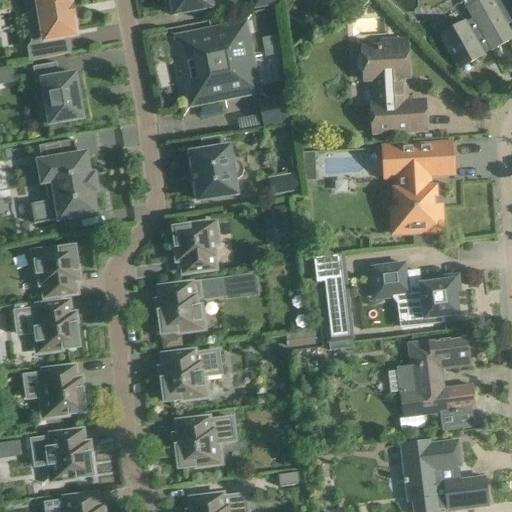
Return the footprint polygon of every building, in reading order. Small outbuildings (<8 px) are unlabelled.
[(33,44),(28,47),(30,61),(69,54),(66,37),(75,36),(69,0),(38,0),(40,8),(28,10),(33,44)] [(173,17),(213,9),(211,0),(169,0),(165,1),(168,15),(173,14),(173,17)] [(279,0),(250,0),(253,12),(280,6),(279,0)] [(353,0),(364,10),(373,0),(353,0)] [(511,40),(511,35),(506,26),(511,22),(511,12),(505,0),(482,0),(467,8),(474,20),(465,25),(464,23),(441,36),(460,70),(483,57),(477,47),(486,42),(491,52),(511,40)] [(240,32),(184,43),(196,99),(252,88),(240,32)] [(263,40),(267,57),(281,54),(277,36),(263,40)] [(372,134),(406,132),(426,131),(424,103),(404,104),(402,78),(408,78),(406,42),(380,44),(380,46),(361,47),(361,57),(360,57),(357,60),(358,71),(361,74),(362,73),(363,84),(371,84),(372,103),(370,103),(372,134)] [(59,77),(56,64),(33,68),(36,83),(42,82),(46,104),(39,105),(43,127),(84,120),(76,74),(59,77)] [(0,87),(15,83),(10,66),(0,68),(0,87)] [(286,95),(258,102),(264,128),(292,122),(286,95)] [(229,148),(223,149),(221,137),(201,140),(203,152),(190,154),(193,172),(192,172),(194,184),(195,184),(198,202),(236,195),(234,180),(239,180),(242,177),(244,172),(243,168),(240,164),(236,162),(231,163),(229,148)] [(97,193),(93,175),(92,175),(92,177),(89,177),(85,155),(77,157),(74,141),(39,147),(42,163),(39,163),(43,184),(45,183),(48,203),(30,205),(34,224),(59,221),(95,215),(92,192),(95,192),(95,193),(97,193)] [(389,235),(422,233),(442,232),(441,207),(436,208),(435,189),(430,189),(429,176),(453,174),(452,145),(381,150),(383,182),(396,181),(397,188),(392,188),(392,201),(395,201),(396,209),(388,209),(389,235)] [(315,154),(302,154),(304,182),(316,181),(315,154)] [(296,175),(269,179),(272,197),(299,192),(296,175)] [(288,206),(274,209),(276,219),(290,217),(288,206)] [(218,245),(215,223),(173,229),(177,254),(182,253),(184,274),(215,270),(213,256),(215,256),(214,246),(218,245)] [(75,248),(33,254),(36,276),(40,275),(42,286),(44,285),(45,299),(76,294),(74,283),(74,281),(79,280),(78,273),(75,248)] [(371,280),(368,280),(371,303),(393,300),(393,303),(397,306),(399,307),(401,307),(420,304),(423,321),(445,318),(459,316),(456,293),(455,285),(460,284),(459,275),(442,277),(442,282),(421,284),(420,278),(408,279),(408,273),(406,273),(405,264),(370,268),(371,280)] [(355,350),(346,278),(320,281),(327,344),(329,344),(329,352),(355,350)] [(163,310),(158,310),(162,335),(203,330),(200,308),(196,308),(195,299),(201,298),(199,284),(160,289),(163,310)] [(15,311),(13,311),(17,336),(32,334),(35,355),(59,351),(79,348),(76,323),(75,316),(70,317),(68,304),(48,306),(32,308),(31,305),(15,307),(15,311)] [(315,345),(314,332),(286,335),(287,349),(315,345)] [(397,372),(388,373),(390,394),(399,393),(400,396),(401,396),(403,419),(439,414),(442,433),(474,428),(471,410),(474,409),(472,387),(449,390),(444,390),(442,370),(471,367),(467,339),(430,344),(430,343),(409,346),(412,366),(396,369),(397,372)] [(194,355),(194,353),(164,357),(166,377),(161,378),(165,403),(206,397),(204,377),(221,374),(218,352),(194,355)] [(44,375),(25,378),(28,400),(41,398),(44,419),(85,413),(82,388),(81,381),(76,382),(74,368),(44,373),(44,375)] [(209,422),(208,420),(178,424),(180,444),(176,444),(179,470),(221,464),(218,443),(235,441),(232,419),(209,422)] [(52,483),(93,477),(89,447),(84,447),(82,432),(51,437),(52,439),(32,442),(36,468),(49,466),(52,483)] [(0,460),(22,457),(20,442),(0,445),(0,460)] [(446,511),(450,511),(488,507),(485,478),(457,482),(456,468),(461,467),(458,442),(430,445),(430,442),(401,445),(408,501),(413,500),(414,511),(439,511),(440,511),(447,510),(446,511)] [(282,450),(284,468),(299,466),(296,448),(282,450)] [(298,474),(278,476),(280,488),(300,486),(298,474)] [(66,502),(46,505),(47,511),(103,511),(103,508),(98,509),(96,496),(65,500),(66,502)] [(248,511),(246,496),(223,499),(222,496),(192,500),(193,511),(248,511)]
